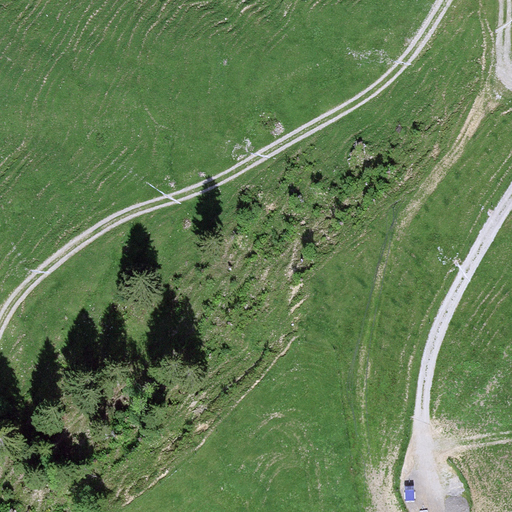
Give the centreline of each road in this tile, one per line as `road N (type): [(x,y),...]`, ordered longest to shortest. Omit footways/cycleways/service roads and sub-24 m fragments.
road 1 (track): [(0,327),(25,290),(98,229),(233,172),(377,89),(448,0)]
road 2 (track): [(511,203),(443,321),(430,376),(439,511)]
